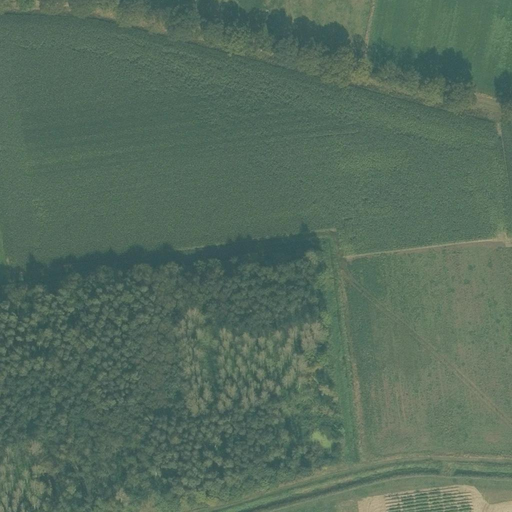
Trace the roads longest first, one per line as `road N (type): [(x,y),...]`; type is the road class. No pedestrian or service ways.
road 1 (track): [(356,469),(325,250),(0,297)]
road 2 (track): [(511,111),(111,6),(54,0)]
road 3 (track): [(168,511),(393,459),(511,461)]
